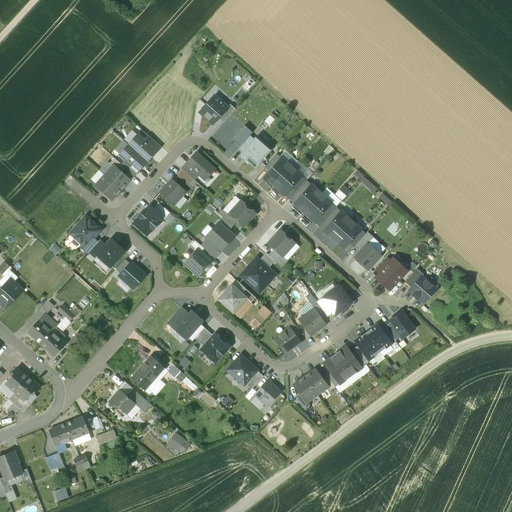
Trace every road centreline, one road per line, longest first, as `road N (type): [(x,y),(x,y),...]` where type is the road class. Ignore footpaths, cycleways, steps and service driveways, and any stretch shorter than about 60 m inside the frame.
road 1 (unclassified): [(235,511),(456,349),(511,336)]
road 2 (residential): [(160,292),(151,253),(115,222),(187,142),(237,171),(280,210)]
road 3 (residential): [(199,297),(274,361),(293,361),(371,303),(313,240)]
road 4 (residential): [(70,394),(160,292)]
